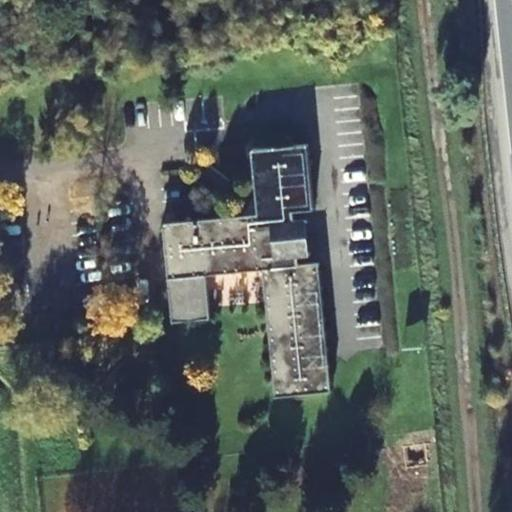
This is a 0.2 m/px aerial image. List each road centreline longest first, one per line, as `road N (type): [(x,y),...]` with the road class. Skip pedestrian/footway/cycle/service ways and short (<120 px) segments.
road 1 (track): [(420,0),(468,511)]
road 2 (unknown): [(164,157),(316,129),(354,348)]
road 3 (unknown): [(164,157),(157,311)]
road 4 (unknown): [(36,171),(52,315)]
